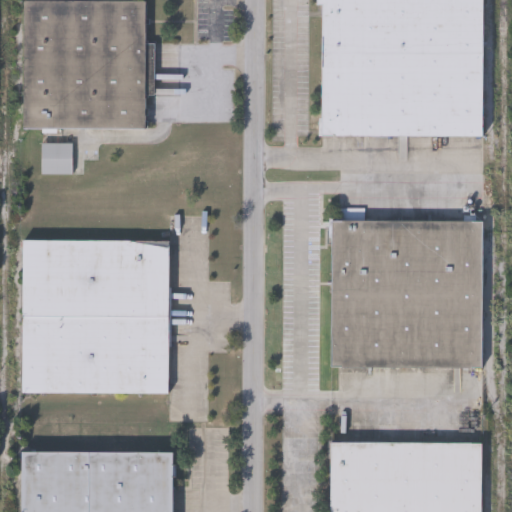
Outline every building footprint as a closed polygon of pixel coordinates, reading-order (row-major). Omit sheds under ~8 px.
[(22,126),(22,0),(149,0),(149,92),(146,92),(146,127),(22,126)] [(318,134),(318,0),(481,0),(481,135),(318,134)] [(42,172),(42,141),(72,141),(72,172),(42,172)] [(329,365),(330,217),(340,218),(341,206),(364,207),(364,218),(481,219),(480,366),(329,365)] [(167,391),(21,391),(22,238),(168,238),(167,391)] [(328,511),(328,441),(480,441),(480,511),(328,511)] [(19,511),(20,450),(172,450),(172,511),(19,511)]
